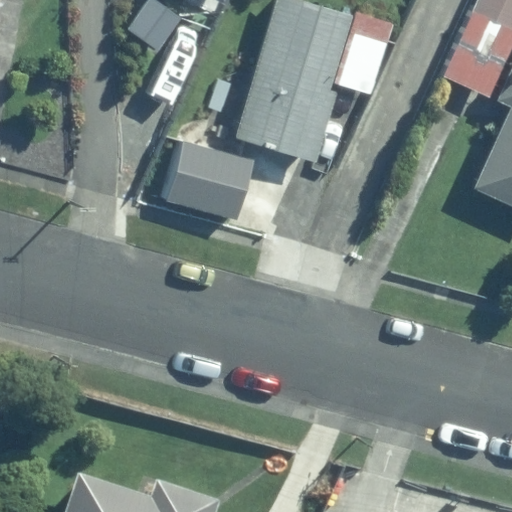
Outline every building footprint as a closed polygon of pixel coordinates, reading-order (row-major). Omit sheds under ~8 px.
[(346,12),(301,0),(271,0),(235,143),(312,163),(331,90),(367,99),(382,40),(342,30),(346,12)] [(486,90),(511,23),(511,0),(471,0),(443,73),(486,90)] [(511,65),(494,102),(510,110),(471,189),(511,209),(511,65)] [(246,165),(176,145),(160,199),(230,219),(246,165)] [(139,501),(71,475),(57,511),(204,511),(208,502),(147,479),(139,501)]
